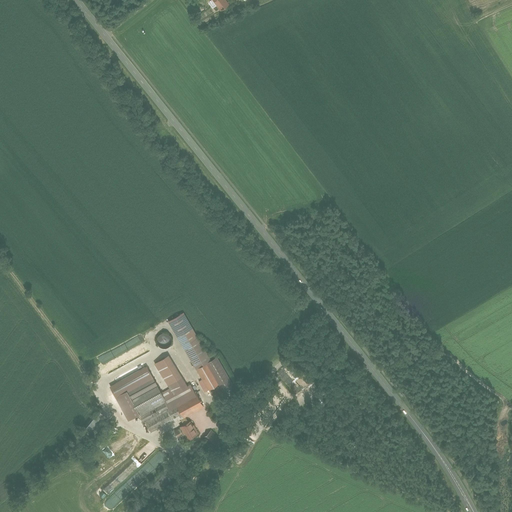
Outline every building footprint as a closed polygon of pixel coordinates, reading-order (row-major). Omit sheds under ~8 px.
[(212,0),(219,8),(229,1),(227,0),(212,0)] [(210,357),(184,311),(169,320),(207,388),(217,382),(221,388),(232,382),(216,354),(210,357)] [(171,335),(169,332),(167,331),(163,330),(160,331),(158,332),(157,335),(156,338),(157,341),(159,343),(161,344),(164,345),(166,344),(169,342),(170,340),(171,337),(171,335)] [(183,376),(170,354),(155,363),(168,385),(183,376)] [(183,376),(168,385),(170,388),(163,392),(148,364),(109,385),(128,421),(140,414),(144,421),(145,420),(152,431),(174,419),(173,418),(182,412),(185,417),(205,406),(191,383),(188,385),(183,376)] [(96,413),(85,428),(87,430),(88,428),(94,433),(103,421),(98,417),(99,415),(96,413)] [(191,422),(189,418),(178,423),(185,437),(198,430),(193,421),(191,422)] [(210,426),(202,434),(211,443),(220,435),(210,426)]
